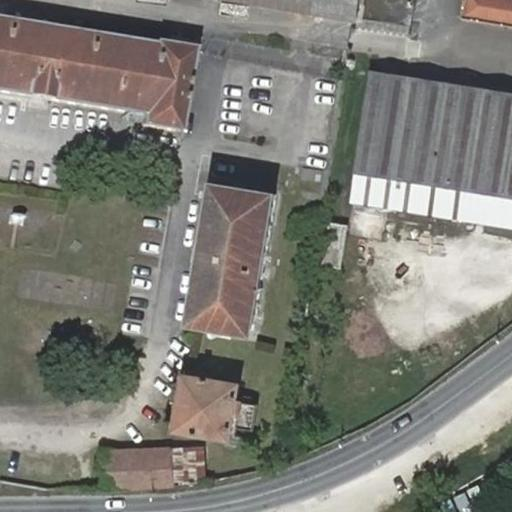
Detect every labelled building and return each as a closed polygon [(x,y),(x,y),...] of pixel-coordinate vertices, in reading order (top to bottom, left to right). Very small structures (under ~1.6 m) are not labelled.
[(215,0),(361,24),(365,0),(215,0)] [(461,0),(458,23),(511,32),(511,1),(505,0),(461,0)] [(0,93),(147,118),(146,128),(183,134),(196,48),(160,44),(160,49),(0,22),(0,93)] [(511,89),(377,66),(356,197),(511,222),(511,89)] [(217,184),(191,328),(260,340),(283,194),(217,184)] [(341,268),(348,226),(331,223),(323,265),(341,268)] [(188,374),(177,435),(238,444),(247,384),(188,374)] [(106,451),(107,489),(178,485),(176,448),(106,451)]
